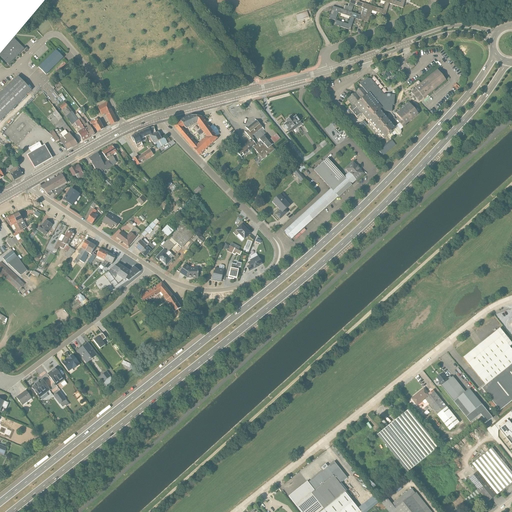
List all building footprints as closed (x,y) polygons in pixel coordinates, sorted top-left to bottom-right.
[(393,5),(395,1),(392,0),(380,0),(380,1),(385,2),(383,10),(377,8),(376,12),(385,15),(389,4),(393,5)] [(345,6),(343,10),(351,12),(353,5),(349,3),(348,7),(345,6)] [(376,12),(377,8),(363,3),(362,8),(363,8),(359,20),(367,23),(371,11),(376,12)] [(334,25),(350,30),(354,18),(359,20),(360,15),(333,6),(329,18),(335,20),(338,13),(350,17),(348,24),(335,20),(334,25)] [(309,18),(307,11),(295,15),(297,22),(309,18)] [(24,49),(14,38),(0,52),(0,56),(8,65),(8,64),(24,49)] [(38,67),(46,75),(63,58),(61,55),(62,53),(58,49),(57,51),(56,50),(38,67)] [(371,80),(367,79),(359,85),(361,87),(360,89),(358,89),(357,90),(357,91),(355,91),(353,93),(353,94),(352,94),(351,95),(351,96),(347,100),(352,106),(349,109),(352,113),(351,114),(353,117),(354,115),(357,118),(362,115),(366,121),(367,120),(383,139),(386,136),(390,141),(378,150),(382,156),(395,145),(390,139),(395,134),(396,135),(397,135),(399,135),(400,135),(401,133),(401,132),(401,131),(400,130),(405,126),(405,125),(418,115),(409,104),(415,99),(418,102),(423,98),(424,99),(446,81),(436,69),(420,83),(418,85),(414,88),(415,89),(410,93),(413,96),(412,98),(412,99),(408,102),(395,113),(398,117),(395,119),(394,117),(391,119),(396,126),(394,127),(380,110),(382,108),(384,112),(392,112),(392,105),(394,106),(395,95),(389,95),(383,95),(371,80)] [(0,120),(31,90),(17,76),(0,92),(0,120)] [(62,110),(61,110),(72,125),(74,123),(77,128),(77,133),(82,141),(83,141),(89,137),(82,126),(75,115),(72,112),(64,103),(59,107),(62,110)] [(105,113),(111,126),(117,122),(107,103),(98,108),(101,115),(105,113)] [(62,118),(53,107),(51,109),(54,112),(53,113),(59,121),(62,118)] [(89,137),(94,134),(90,126),(89,127),(87,123),(85,124),(83,120),(82,121),(77,113),(75,115),(89,137)] [(218,138),(216,136),(219,134),(213,125),(209,128),(202,117),(191,116),(179,120),(180,122),(174,126),(199,156),(218,138)] [(286,123),(282,125),(283,126),(283,127),(283,129),(285,130),(286,130),(289,134),(301,125),(301,124),(296,116),(293,118),(292,116),(285,121),(286,123)] [(97,118),(90,122),(91,125),(92,125),(94,129),(95,129),(97,132),(103,129),(99,121),(98,121),(97,118)] [(245,145),(236,152),(241,157),(243,155),(244,155),(253,148),(263,159),(274,150),(271,146),(280,138),(276,134),(269,139),(265,135),(266,134),(261,129),(262,128),(256,120),(247,128),(248,130),(245,133),(251,140),(247,143),(246,141),(243,143),(245,145)] [(134,142),(137,148),(143,145),(140,140),(146,137),(149,136),(156,134),(154,127),(144,130),(130,137),(133,142),(134,142)] [(61,133),(60,133),(63,137),(71,148),(77,145),(68,133),(68,134),(65,130),(64,131),(62,128),(59,130),(61,133)] [(56,135),(53,130),(49,134),(53,137),(55,141),(59,139),(56,135)] [(149,136),(153,144),(155,143),(158,149),(167,143),(170,141),(168,138),(165,140),(164,138),(161,139),(158,134),(156,134),(149,136)] [(67,150),(71,148),(63,137),(59,140),(67,150)] [(39,142),(29,148),(31,153),(42,147),(39,142)] [(42,147),(31,153),(27,155),(35,168),(52,158),(44,145),(42,147)] [(106,158),(113,165),(116,163),(115,160),(113,156),(112,155),(116,152),(112,145),(108,148),(102,152),(106,158)] [(137,157),(131,160),(136,166),(141,163),(153,155),(149,150),(137,157)] [(107,170),(114,166),(113,165),(108,161),(103,163),(98,154),(89,159),(98,174),(106,169),(107,170)] [(1,166),(3,168),(7,164),(5,162),(8,159),(9,160),(10,159),(11,160),(13,158),(11,156),(10,157),(9,156),(9,157),(7,155),(0,161),(1,162),(1,163),(2,164),(2,163),(3,164),(1,166)] [(283,231),(291,239),(338,197),(351,185),(356,180),(348,172),(344,177),(327,159),(314,171),(330,189),(283,231)] [(357,166),(353,161),(345,169),(356,180),(364,173),(360,170),(361,169),(358,166),(357,166)] [(81,164),(69,170),(73,177),(76,176),(78,180),(84,176),(80,169),(83,167),(81,164)] [(221,167),(227,174),(230,171),(224,164),(221,167)] [(6,166),(3,169),(6,172),(8,171),(14,180),(21,176),(15,165),(13,167),(12,166),(7,169),(6,166)] [(305,179),(298,170),(294,173),(301,182),(305,179)] [(57,195),(66,186),(65,185),(67,184),(62,175),(40,187),(40,188),(44,192),(49,196),(52,193),(54,195),(56,194),(57,195)] [(113,185),(107,179),(104,182),(110,188),(113,185)] [(165,186),(168,189),(170,186),(174,190),(176,188),(171,181),(165,186)] [(197,194),(204,187),(202,184),(194,190),(197,194)] [(67,204),(71,207),(72,206),(80,195),(70,188),(63,200),(67,203),(67,204)] [(286,197),(282,193),(280,195),(272,202),(279,211),(275,215),(279,219),(287,212),(285,210),(290,206),(286,201),(285,199),(286,197)] [(143,204),(147,199),(142,195),(138,201),(143,204)] [(87,221),(92,224),(98,215),(95,213),(96,211),(93,209),(89,216),(90,216),(87,221)] [(13,216),(17,224),(23,221),(26,219),(22,212),(19,214),(18,213),(13,216)] [(107,214),(102,222),(105,225),(106,224),(108,225),(108,226),(111,229),(113,226),(115,227),(115,226),(116,227),(120,221),(111,215),(111,216),(107,214)] [(20,236),(23,234),(24,233),(23,230),(23,229),(27,228),(23,221),(17,224),(13,216),(7,218),(13,230),(15,230),(16,232),(13,234),(19,243),(20,244),(24,242),(20,236)] [(147,234),(148,234),(149,235),(153,231),(151,230),(156,225),(159,222),(156,219),(153,222),(152,222),(144,231),(141,235),(144,237),(147,234)] [(40,225),(37,230),(45,235),(52,225),(45,221),(42,226),(40,225)] [(249,229),(241,221),(237,225),(238,227),(235,231),(233,233),(241,242),(251,233),(248,230),(249,229)] [(181,248),(194,234),(181,222),(175,227),(177,229),(165,242),(164,242),(160,246),(163,249),(167,252),(166,254),(171,259),(173,256),(168,251),(176,243),(181,248)] [(173,231),(167,225),(161,231),(168,237),(173,231)] [(135,237),(140,231),(133,226),(132,228),(133,229),(127,236),(121,231),(116,237),(128,247),(136,237),(135,237)] [(68,246),(74,234),(68,230),(64,236),(61,235),(55,246),(54,249),(55,249),(57,251),(59,247),(62,249),(65,245),(68,246)] [(204,239),(200,236),(196,242),(200,245),(204,239)] [(10,248),(18,242),(15,237),(11,239),(10,238),(6,241),(10,248)] [(140,240),(134,247),(140,253),(149,243),(144,238),(141,241),(140,240)] [(79,260),(90,243),(85,240),(80,249),(77,253),(79,254),(79,255),(78,254),(73,262),(76,263),(79,260)] [(90,255),(95,246),(90,243),(79,260),(83,263),(87,257),(86,256),(88,253),(90,255)] [(154,247),(150,243),(149,243),(140,253),(145,257),(151,251),(154,247)] [(69,258),(75,251),(68,246),(65,245),(62,249),(67,252),(65,255),(69,258)] [(108,252),(100,249),(96,256),(96,257),(96,258),(103,262),(104,261),(108,252)] [(167,252),(163,249),(155,258),(159,262),(159,261),(165,267),(170,262),(172,260),(171,259),(166,254),(167,252)] [(20,276),(27,271),(12,250),(2,258),(7,264),(8,264),(20,276)] [(103,262),(100,265),(103,268),(108,263),(112,265),(116,257),(108,252),(104,261),(103,262)] [(93,254),(86,263),(89,265),(96,256),(93,254)] [(247,267),(249,271),(254,268),(254,269),(255,268),(257,267),(258,267),(258,266),(262,264),(260,261),(261,261),(261,260),(260,259),(259,260),(257,257),(250,261),(248,263),(249,266),(247,267)] [(21,288),(24,284),(11,272),(0,262),(0,274),(3,277),(18,291),(19,290),(20,291),(22,289),(21,288)] [(229,272),(228,278),(233,279),(234,277),(237,277),(239,267),(240,268),(241,263),(236,262),(236,265),(231,264),(229,272)] [(125,282),(139,271),(133,267),(130,272),(117,264),(109,270),(125,282)] [(185,264),(179,273),(187,278),(198,278),(198,267),(190,268),(185,264)] [(70,271),(64,265),(58,272),(64,278),(70,271)] [(213,271),(211,281),(221,282),(223,269),(223,270),(224,267),(223,265),(220,265),(219,266),(218,269),(215,268),(214,271),(213,271)] [(161,283),(139,297),(143,304),(160,293),(166,301),(177,317),(184,313),(173,296),(161,283)] [(320,289),(320,288),(318,287),(315,288),(314,287),(312,290),(311,294),(313,295),(320,290),(320,289)] [(80,293),(76,296),(77,297),(77,298),(75,299),(81,307),(87,302),(85,300),(85,299),(83,296),(82,296),(80,293)] [(511,340),(502,329),(469,355),(464,358),(486,386),(483,389),(498,408),(511,397),(511,352),(509,349),(511,347),(511,340)] [(106,338),(102,334),(93,341),(99,349),(105,345),(102,341),(106,338)] [(97,355),(88,343),(77,352),(86,364),(97,355)] [(72,355),(62,363),(68,372),(69,371),(70,373),(74,371),(73,370),(80,365),(79,364),(72,355)] [(63,387),(66,384),(64,380),(55,368),(47,374),(56,386),(60,383),(63,387)] [(107,372),(99,377),(103,382),(106,386),(113,381),(110,377),(107,372)] [(448,378),(442,383),(471,421),(481,413),(486,420),(490,417),(469,390),(466,393),(455,380),(452,383),(448,378)] [(39,398),(50,390),(42,379),(39,382),(38,381),(34,384),(35,385),(31,388),(39,398)] [(425,398),(450,427),(459,420),(435,391),(431,394),(426,387),(412,398),(417,404),(425,398)] [(31,399),(26,391),(16,398),(22,406),(31,399)] [(66,400),(59,391),(56,394),(65,405),(66,407),(69,405),(65,400),(66,400)] [(62,408),(65,405),(56,394),(53,396),(59,405),(60,404),(62,408)] [(0,410),(2,407),(6,408),(8,403),(0,399),(0,410)] [(408,413),(380,436),(408,471),(436,449),(408,413)] [(465,500),(469,504),(481,494),(487,502),(511,482),(511,472),(492,448),(472,464),(478,471),(468,479),(477,489),(465,500)] [(347,477),(335,462),(309,482),(308,481),(289,496),(301,511),(360,511),(361,511),(339,484),(347,477)] [(431,511),(416,492),(415,493),(411,488),(392,504),(386,497),(380,502),(388,511),(431,511)]
